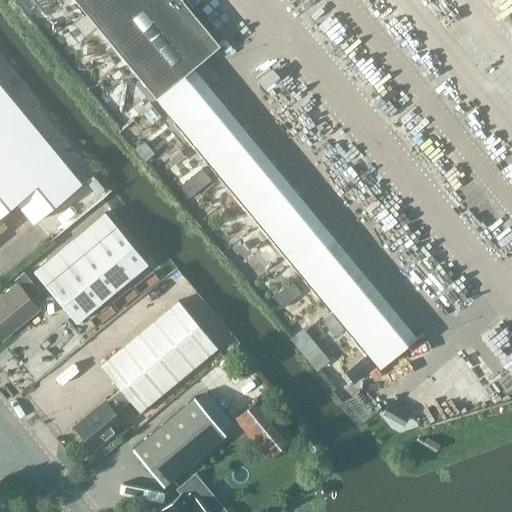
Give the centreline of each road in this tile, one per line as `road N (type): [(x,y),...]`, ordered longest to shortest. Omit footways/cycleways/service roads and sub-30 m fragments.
road 1 (unknown): [(511,217),(330,0)]
road 2 (unknown): [(405,0),(511,133)]
